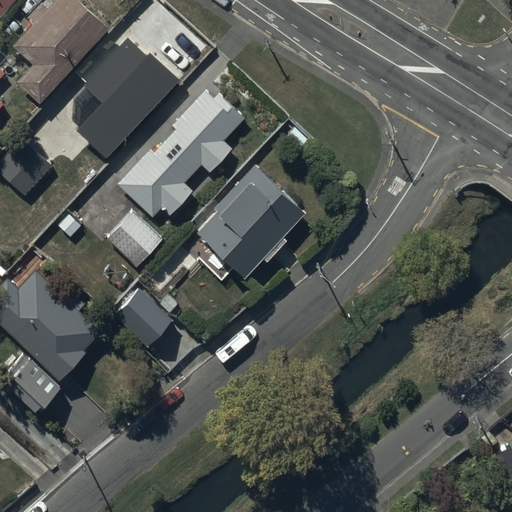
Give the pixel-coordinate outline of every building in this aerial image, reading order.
[(0,0),(0,15),(13,0),(0,0)] [(107,24),(81,0),(53,0),(47,7),(42,2),(28,17),(32,21),(13,42),(34,61),(18,78),(39,97),(107,24)] [(179,77),(149,49),(146,52),(127,34),(82,80),(103,100),(78,126),(106,153),(179,77)] [(245,116),(218,91),(214,96),(205,88),(172,123),(176,126),(153,150),(149,147),(116,182),(152,217),(161,207),(169,214),(193,189),(183,180),(201,160),(210,169),(232,146),(224,138),(245,116)] [(53,163),(23,135),(0,159),(0,169),(25,193),(53,163)] [(304,210),(254,164),(216,206),(218,210),(199,230),(245,273),(304,210)] [(162,237),(132,209),(107,236),(137,264),(162,237)] [(99,329),(35,269),(18,287),(6,276),(0,282),(0,321),(59,377),(86,349),(83,347),(99,329)] [(172,318),(139,287),(114,314),(148,344),(172,318)] [(24,353),(0,379),(36,413),(60,387),(24,353)] [(493,453),(511,485),(511,450),(508,444),(493,453)]
